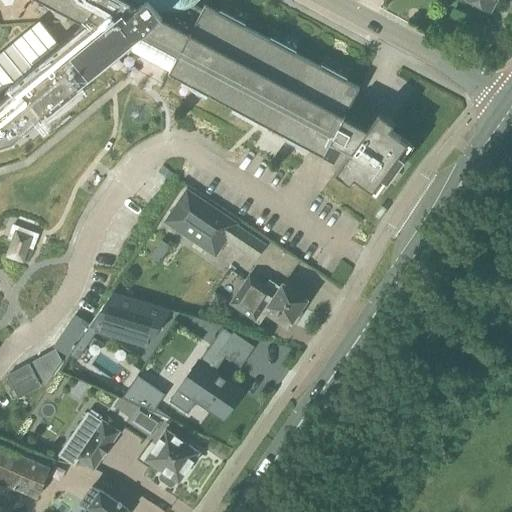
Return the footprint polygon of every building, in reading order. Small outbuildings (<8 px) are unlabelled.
[(0,0),(0,142),(14,138),(25,128),(27,130),(49,113),(95,76),(93,73),(130,43),(136,51),(186,77),(184,80),(208,93),(211,90),(260,120),(261,117),(288,132),(286,134),(310,147),(312,145),(325,153),(327,151),(337,157),(345,145),(355,150),(339,170),(353,181),(358,175),(378,191),(382,186),(384,188),(412,149),(410,147),(413,142),(393,128),(398,123),(381,111),(369,127),(357,120),(366,104),(355,98),(361,86),(347,78),(349,75),(324,62),(323,65),(296,51),(298,48),(273,35),(272,38),(246,24),(247,21),(223,8),(221,11),(208,3),(205,7),(196,1),(197,0),(0,0)] [(511,0),(470,0),(491,11),(497,0),(511,0)] [(259,259),(268,246),(190,193),(191,192),(190,191),(169,222),(218,256),(225,246),(223,245),(227,238),(259,259)] [(23,264),(33,236),(15,229),(5,258),(23,264)] [(274,320),(277,316),(289,324),(308,296),(286,281),(280,289),(269,282),(266,287),(249,276),(231,304),(259,323),(265,314),(274,320)] [(114,291),(89,328),(98,330),(130,340),(147,345),(172,309),(151,302),(114,291)] [(199,357),(169,400),(188,413),(196,401),(224,421),(246,390),(217,369),(222,363),(226,356),(219,351),(232,334),(226,330),(223,328),(202,359),(199,357)] [(61,332),(53,345),(67,354),(75,342),(61,332)] [(32,361),(44,384),(61,360),(55,348),(32,361)] [(28,364),(7,375),(19,397),(40,385),(28,364)] [(123,397),(154,411),(166,394),(138,375),(123,397)] [(140,407),(131,421),(152,436),(162,422),(140,407)] [(103,421),(102,423),(89,414),(60,456),(74,466),(79,460),(95,471),(120,433),(103,421)] [(199,452),(165,429),(146,458),(164,470),(160,476),(161,479),(171,486),(174,485),(178,480),(180,481),(199,452)] [(0,448),(0,490),(29,500),(42,463),(0,448)] [(130,511),(131,511),(129,509),(102,490),(101,489),(92,486),(81,502),(88,507),(83,511),(130,511)]
